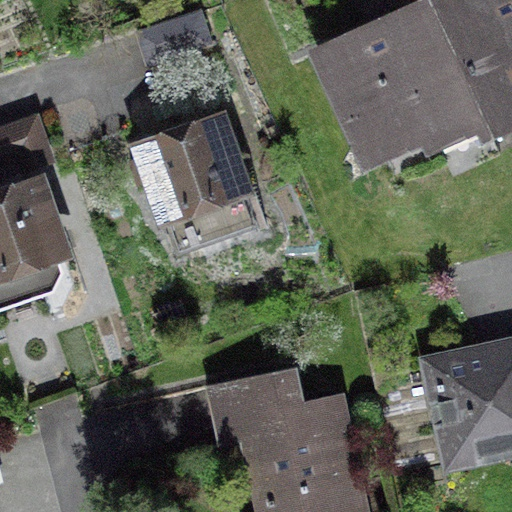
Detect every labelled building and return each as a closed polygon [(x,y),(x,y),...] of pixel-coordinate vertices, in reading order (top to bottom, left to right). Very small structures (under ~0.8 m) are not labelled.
[(511,0),(444,0),(304,65),(364,195),(511,126),(511,0)] [(199,18),(137,39),(148,71),(210,49),(199,18)] [(0,188),(55,169),(38,121),(0,134),(0,188)] [(235,123),(135,156),(162,242),(263,209),(235,123)] [(45,186),(0,202),(0,297),(75,270),(45,186)] [(511,352),(416,372),(439,482),(511,466),(511,352)] [(229,511),(370,511),(348,403),(305,412),(298,379),(205,399),(229,511)]
